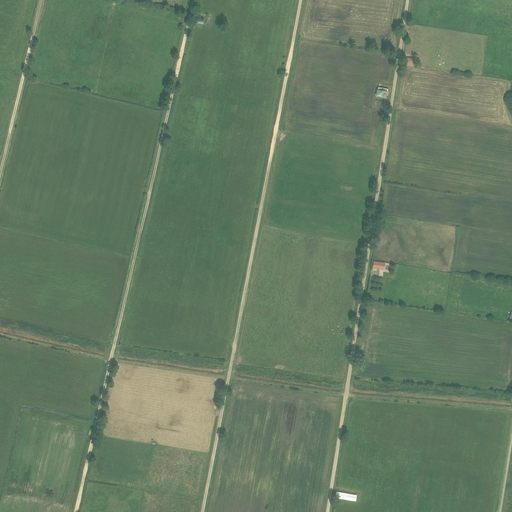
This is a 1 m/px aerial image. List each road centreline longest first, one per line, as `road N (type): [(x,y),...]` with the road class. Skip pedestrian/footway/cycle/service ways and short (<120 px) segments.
road 1 (track): [(74,511),(192,0)]
road 2 (track): [(201,511),(297,0)]
road 3 (track): [(327,511),(407,0)]
road 4 (track): [(511,409),(345,395),(0,334)]
road 5 (track): [(0,170),(40,0)]
